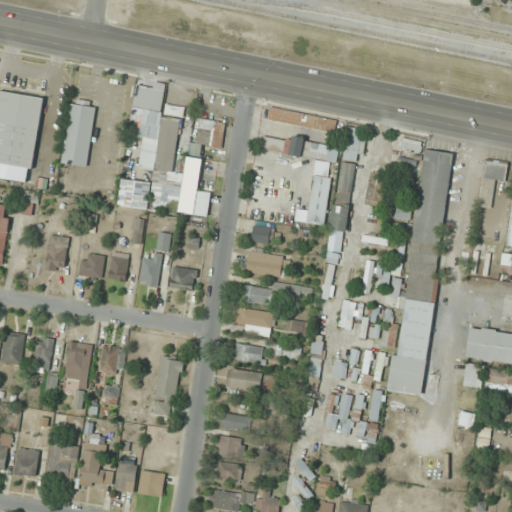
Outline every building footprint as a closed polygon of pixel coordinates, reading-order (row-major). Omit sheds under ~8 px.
[(138,86),(132,136),(144,137),(140,168),(174,172),(181,120),(162,117),(166,83),(155,82),(154,88),(138,86)] [(44,97),(0,90),(0,177),(31,182),(44,97)] [(71,100),(61,162),(88,166),(97,103),(71,100)] [(166,114),(182,115),(182,107),(166,106),(166,114)] [(292,123),(333,131),(335,120),(293,113),(292,123)] [(221,149),(227,124),(202,119),(196,143),(221,149)] [(365,129),(347,127),(345,160),(363,161),(365,129)] [(336,163),(340,147),(288,136),(287,140),(265,136),(263,148),(336,163)] [(397,355),(391,354),(386,390),(421,395),(455,152),(426,148),(397,355)] [(198,190),(202,158),(188,156),(180,212),(208,216),(212,192),(198,190)] [(508,163),(485,161),(480,206),(493,207),(496,181),(506,182),(508,163)] [(336,198),(350,201),(357,164),(343,162),(336,198)] [(384,207),(388,173),(371,171),(367,205),(384,207)] [(331,177),(313,175),(308,223),(326,225),(331,177)] [(119,204),(148,208),(152,183),(123,178),(119,204)] [(153,203),(178,203),(178,184),(153,184),(153,203)] [(9,205),(0,204),(0,262),(4,263),(9,205)] [(343,252),(349,206),(334,204),(328,250),(343,252)] [(272,227),(254,226),(252,242),(270,244),(272,227)] [(159,249),(172,251),(175,234),(162,231),(159,249)] [(389,237),(364,234),(363,242),(388,245),(389,237)] [(68,236),(48,236),(47,270),(67,270),(68,236)] [(129,253),(112,252),(109,279),(126,281),(129,253)] [(102,279),(105,256),(84,253),(81,276),(102,279)] [(285,254),(246,254),(246,275),(285,275),(285,254)] [(336,257),(326,256),(325,299),(334,299),(336,257)] [(502,274),(511,273),(511,256),(502,257),(502,274)] [(140,284),(159,286),(161,259),(143,258),(140,284)] [(362,292),(371,293),(374,261),(366,260),(362,292)] [(171,287),(195,290),(197,269),(173,266),(171,287)] [(338,322),(350,328),(360,305),(349,300),(338,322)] [(274,312),(238,307),(236,323),(246,325),(245,333),(271,336),(274,312)] [(364,338),(371,319),(364,316),(357,336),(364,338)] [(307,332),(307,321),(292,320),(291,332),(307,332)] [(511,331),(470,327),(466,359),(511,364),(511,331)] [(377,336),(379,330),(373,328),(371,334),(377,336)] [(25,334),(7,332),(4,362),(22,364),(25,334)] [(312,375),(323,375),(323,336),(312,336),(312,375)] [(38,337),(35,367),(51,370),(52,357),(61,358),(63,340),(38,337)] [(81,380),(89,381),(94,344),(70,341),(66,368),(82,371),(81,380)] [(264,346),(236,344),(235,359),(263,361),(264,346)] [(118,373),(121,347),(103,345),(101,371),(118,373)] [(277,356),(300,359),(302,348),(279,345),(277,356)] [(381,378),(390,357),(383,354),(374,375),(381,378)] [(162,356),(155,414),(175,416),(182,359),(162,356)] [(349,362),(336,360),(333,376),(346,378),(349,362)] [(484,365),(467,364),(465,387),(482,388),(484,365)] [(511,370),(488,368),(486,388),(511,390),(511,370)] [(279,375),(228,370),(226,387),(277,392),(279,375)] [(118,387),(107,386),(106,396),(118,397),(118,387)] [(385,391),(375,389),(369,419),(378,421),(385,391)] [(340,432),(354,435),(367,437),(366,440),(376,441),(379,425),(362,422),(366,395),(356,394),(355,395),(346,393),(340,432)] [(253,417),(223,413),(222,428),(251,431),(253,417)] [(244,458),(247,439),(219,435),(216,454),(244,458)] [(80,446),(52,442),(48,472),(76,476),(80,446)] [(113,470),(101,469),(104,445),(86,442),(81,483),(111,487),(113,470)] [(37,477),(40,450),(19,448),(16,474),(37,477)] [(317,475),(300,458),(295,463),(311,480),(317,475)] [(133,492),(138,466),(121,462),(116,489),(133,492)] [(218,477),(241,479),(242,464),(220,462),(218,477)] [(165,473),(141,470),(139,493),(163,496),(165,473)] [(293,480),(308,499),(314,494),(298,476),(293,480)] [(332,489),(335,481),(324,477),(320,484),(332,489)] [(405,488),(385,486),(383,506),(403,508),(405,488)] [(212,508),(245,510),(246,492),(213,490),(212,508)] [(278,511),(279,496),(257,496),(256,511),(278,511)] [(333,511),(334,505),(319,502),(317,511),(311,511),(303,510),(305,499),(296,498),(294,507),(299,508),(298,511),(333,511)] [(338,511),(366,511),(367,502),(339,502),(338,511)]
